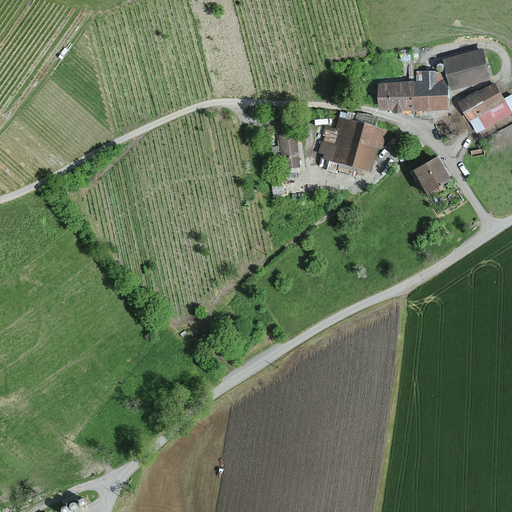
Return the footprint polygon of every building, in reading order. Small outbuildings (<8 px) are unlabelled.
[(492,78),(485,51),(448,61),(456,88),(492,78)] [(418,82),(419,110),(452,109),(451,71),(418,72),(418,82)] [(419,110),(418,82),(381,83),(382,111),(419,110)] [(511,115),(511,114),(495,84),(463,102),(480,133),(511,115)] [(384,131),(339,119),(336,131),(326,128),(319,153),(324,154),(323,159),(368,171),(375,146),(380,148),(384,131)] [(297,132),(277,134),(282,170),(302,168),(297,132)] [(435,159),(412,172),(424,194),(447,181),(435,159)]
